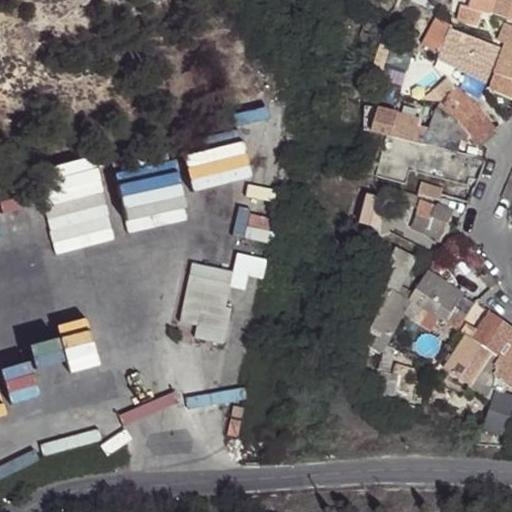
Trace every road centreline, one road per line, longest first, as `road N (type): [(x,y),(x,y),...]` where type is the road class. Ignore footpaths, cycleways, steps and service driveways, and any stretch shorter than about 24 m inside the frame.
road 1 (unclassified): [(21,511),(77,491),(407,470),(511,472)]
road 2 (unknown): [(0,434),(158,374)]
road 3 (unknown): [(158,374),(114,228)]
road 4 (residential): [(511,284),(485,229),(491,188),(511,150)]
